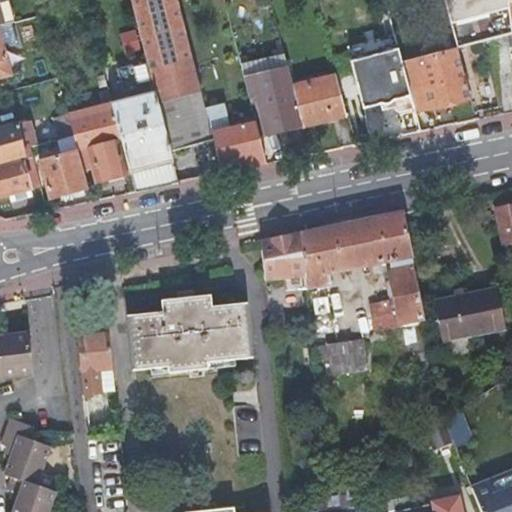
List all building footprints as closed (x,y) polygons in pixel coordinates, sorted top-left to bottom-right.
[(170,155),(214,142),(208,120),(176,0),(129,0),(131,3),(146,63),(170,155)] [(444,0),(457,48),(511,36),(511,35),(510,23),(508,4),(507,0),(444,0)] [(0,27),(0,79),(10,77),(3,46),(16,42),(12,24),(2,27),(0,27)] [(429,110),(470,100),(457,51),(402,65),(405,76),(412,101),(426,98),(429,110)] [(265,137),(302,128),(292,88),(282,52),(239,63),(249,99),(256,97),(265,137)] [(135,194),(178,185),(170,155),(146,63),(118,70),(126,102),(111,106),(121,143),(135,194)] [(302,128),(345,116),(335,76),(292,88),(302,128)] [(367,123),(414,111),(412,101),(405,76),(353,90),(350,78),(339,81),(350,123),(366,119),(367,123)] [(414,111),(415,113),(429,110),(426,98),(412,101),(414,111)] [(119,144),(121,143),(111,106),(111,105),(68,116),(73,137),(78,154),(81,153),(86,170),(91,169),(95,185),(127,176),(119,144)] [(59,141),(73,137),(68,116),(53,120),(55,125),(59,141)] [(223,175),(266,166),(255,124),(228,131),(224,116),(208,120),(214,142),(223,175)] [(25,161),(32,159),(30,150),(36,148),(30,123),(0,131),(0,165),(24,159),(25,161)] [(47,127),(51,144),(57,142),(59,141),(55,125),(47,127)] [(49,201),(88,190),(78,154),(73,137),(59,141),(57,142),(62,158),(39,164),(49,201)] [(0,199),(40,188),(32,159),(25,161),(0,168),(0,199)] [(504,245),(511,243),(511,207),(497,211),(504,245)] [(367,221),(374,265),(392,261),(394,271),(387,272),(395,312),(392,313),(389,302),(371,305),(374,333),(399,329),(399,330),(404,329),(405,333),(426,329),(404,210),(367,221)] [(374,265),(367,221),(340,227),(347,270),(374,265)] [(347,270),(340,227),(321,231),(326,275),(347,270)] [(327,285),(326,275),(321,231),(300,235),(305,276),(306,289),(327,285)] [(305,276),(300,235),(261,244),(264,280),(305,276)] [(507,328),(498,288),(435,302),(444,342),(507,328)] [(162,303),(163,314),(127,318),(132,372),(168,368),(169,375),(208,371),(208,364),(253,359),(247,305),(212,309),(211,298),(162,303)] [(332,320),(310,323),(311,336),(319,335),(334,333),(332,320)] [(0,381),(6,380),(6,378),(35,374),(30,333),(1,337),(1,338),(0,338),(0,381)] [(311,336),(315,370),(322,370),(322,378),(347,376),(346,370),(358,369),(356,343),(320,346),(319,335),(311,336)] [(109,336),(80,339),(86,395),(115,391),(109,336)] [(457,448),(457,449),(471,444),(458,410),(445,419),(457,448)] [(5,445),(10,447),(16,450),(14,456),(8,476),(13,478),(9,490),(15,492),(22,495),(20,501),(16,511),(50,511),(57,493),(36,485),(41,469),(44,470),(52,446),(33,440),(36,428),(13,420),(5,445)] [(16,450),(10,447),(8,454),(14,456),(16,450)] [(482,511),(511,511),(511,470),(472,485),(482,511)] [(368,511),(360,472),(327,492),(296,511),(368,511)] [(22,495),(15,492),(13,499),(20,501),(22,495)]
